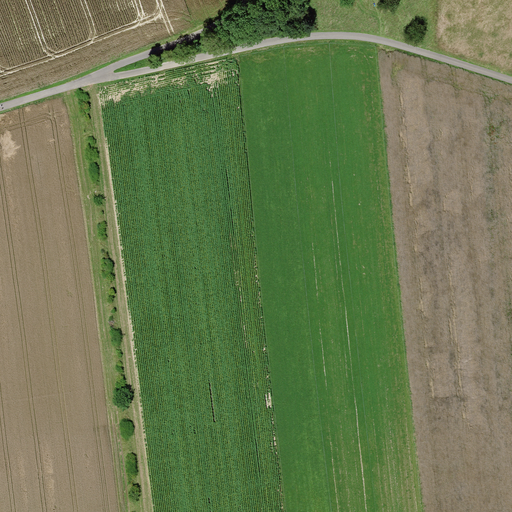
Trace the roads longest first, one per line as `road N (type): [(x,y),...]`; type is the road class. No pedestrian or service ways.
road 1 (track): [(89,80),(325,36),(394,43),(511,80)]
road 2 (track): [(89,80),(204,29),(243,0)]
